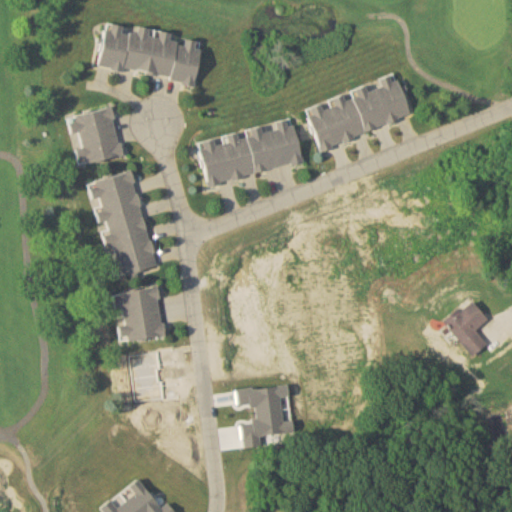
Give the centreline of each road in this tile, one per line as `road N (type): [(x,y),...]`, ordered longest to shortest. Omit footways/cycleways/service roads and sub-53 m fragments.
road 1 (residential): [(215,511),(217,463),(188,240),(158,110)]
road 2 (residential): [(511,106),(188,240)]
